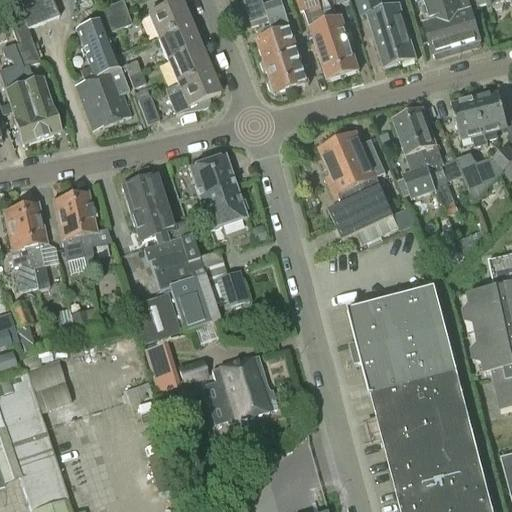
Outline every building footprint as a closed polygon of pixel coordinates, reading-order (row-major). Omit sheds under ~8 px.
[(15,0),(20,12),(28,32),(58,20),(50,0),(15,0)] [(263,8),(260,0),(242,0),(241,1),(251,31),(268,26),(270,30),(263,8)] [(342,79),(322,16),(321,16),(316,0),(294,0),(299,15),(303,14),(326,85),(342,79)] [(399,67),(377,0),(354,0),(360,21),(366,19),(383,72),(399,67)] [(377,0),(399,67),(416,62),(399,8),(391,11),(387,1),(390,0),(377,0)] [(458,0),(405,0),(407,4),(418,0),(423,2),(430,25),(422,27),(432,60),(480,45),(466,0),(458,0)] [(502,8),(511,5),(511,0),(485,0),(489,12),(493,11),(495,13),(501,11),(502,8)] [(280,2),(263,8),(270,30),(291,93),(308,87),(280,2)] [(101,26),(127,16),(122,4),(96,13),(101,26)] [(157,42),(190,28),(180,4),(147,19),(157,42)] [(28,32),(20,12),(5,19),(16,47),(12,49),(18,63),(21,72),(25,70),(40,65),(27,33),(28,32)] [(332,13),(322,16),(342,79),(359,74),(342,21),(336,23),(332,13)] [(131,28),(127,16),(101,26),(105,38),(131,28)] [(100,24),(75,33),(90,72),(81,76),(84,85),(75,88),(93,136),(130,121),(122,101),(128,98),(119,74),(100,24)] [(200,51),(190,28),(157,42),(166,65),(200,51)] [(270,30),(262,33),(265,41),(256,44),(262,64),(260,68),(262,75),(267,77),(269,84),(267,88),(269,95),(273,97),(274,99),(291,93),(270,30)] [(5,63),(9,66),(12,76),(0,80),(5,95),(4,96),(8,109),(0,111),(2,118),(3,121),(11,118),(22,149),(41,143),(17,73),(21,72),(18,63),(12,49),(1,52),(5,63)] [(209,74),(200,51),(166,65),(176,88),(209,74)] [(128,81),(141,77),(136,64),(123,69),(128,81)] [(25,70),(21,72),(17,73),(41,143),(59,137),(41,84),(31,87),(25,70)] [(209,74),(176,88),(164,94),(175,119),(202,113),(204,112),(205,112),(206,111),(207,110),(208,108),(208,107),(209,105),(208,104),(208,102),(219,98),(209,74)] [(145,89),(141,77),(128,81),(133,94),(145,89)] [(511,124),(507,126),(499,98),(475,104),(485,145),(497,142),(496,134),(505,132),(511,146),(511,124)] [(137,105),(146,130),(159,125),(149,100),(137,105)] [(485,145),(475,104),(451,110),(459,144),(471,141),(473,151),(486,149),(485,145)] [(423,112),(407,118),(432,185),(447,221),(458,216),(446,186),(462,180),(455,165),(443,168),(437,149),(423,112)] [(432,185),(407,118),(392,124),(405,160),(406,160),(412,176),(403,180),(404,182),(410,199),(411,202),(432,194),(429,187),(432,185)] [(392,147),(388,134),(379,137),(383,150),(392,147)] [(376,209),(386,204),(355,136),(342,141),(362,184),(364,183),(367,188),(365,189),(368,195),(370,194),(376,209)] [(362,184),(342,141),(317,153),(331,184),(326,186),(337,210),(328,214),(341,245),(361,236),(365,247),(398,232),(392,218),(386,204),(376,209),(370,194),(368,195),(365,189),(367,188),(364,183),(362,184)] [(511,154),(507,149),(499,156),(510,169),(511,168),(511,154)] [(510,169),(499,156),(491,164),(490,163),(477,169),(470,159),(455,165),(462,180),(474,207),(503,178),(502,177),(510,169)] [(215,198),(234,192),(224,160),(188,173),(196,198),(213,192),(215,198)] [(155,178),(135,185),(153,241),(156,250),(177,244),(174,236),(174,235),(155,178)] [(410,199),(404,182),(398,184),(404,201),(410,199)] [(153,241),(135,185),(120,190),(138,246),(153,241)] [(245,223),(234,192),(215,198),(213,192),(196,198),(213,248),(225,244),(221,231),(245,223)] [(87,196),(69,200),(83,261),(85,272),(94,270),(91,260),(92,259),(90,252),(98,250),(108,248),(105,233),(95,235),(87,196)] [(83,261),(69,200),(52,203),(65,265),(83,261)] [(44,269),(42,269),(38,252),(46,250),(37,207),(21,210),(39,293),(49,291),(44,269)] [(39,293),(21,210),(2,214),(11,255),(9,256),(18,296),(36,293),(36,294),(39,293)] [(415,225),(409,210),(392,218),(398,232),(415,225)] [(177,244),(156,250),(142,255),(146,268),(149,267),(159,296),(167,293),(182,337),(219,325),(191,239),(177,244)] [(468,262),(474,256),(469,241),(459,245),(468,262)] [(511,267),(507,268),(505,259),(488,263),(494,293),(467,299),(484,379),(492,377),(500,416),(511,413),(511,267)] [(239,276),(223,281),(215,284),(224,313),(248,306),(239,276)] [(491,511),(435,293),(348,315),(356,346),(350,347),(349,349),(351,357),(360,363),(399,511),(491,511)] [(16,332),(27,329),(32,328),(25,304),(10,308),(16,332)] [(70,326),(74,345),(75,344),(75,347),(103,341),(94,311),(69,318),(70,326)] [(74,345),(70,326),(61,328),(58,315),(45,318),(52,349),(74,345)] [(0,320),(0,335),(5,333),(10,347),(18,344),(8,317),(0,320)] [(0,352),(11,349),(5,333),(0,335),(0,352)] [(114,383),(137,381),(134,340),(110,342),(114,383)] [(11,356),(0,359),(0,376),(16,371),(11,356)] [(258,360),(210,374),(227,428),(277,413),(271,394),(269,395),(266,390),(258,360)] [(171,364),(149,371),(153,387),(176,379),(171,364)] [(210,395),(206,382),(201,364),(177,372),(182,389),(186,402),(210,395)] [(69,511),(25,375),(0,382),(0,423),(20,484),(28,511),(69,511)] [(0,491),(3,491),(3,489),(20,484),(0,423),(0,491)] [(158,502),(179,496),(167,455),(146,461),(158,502)] [(511,457),(500,461),(511,505),(511,457)]
